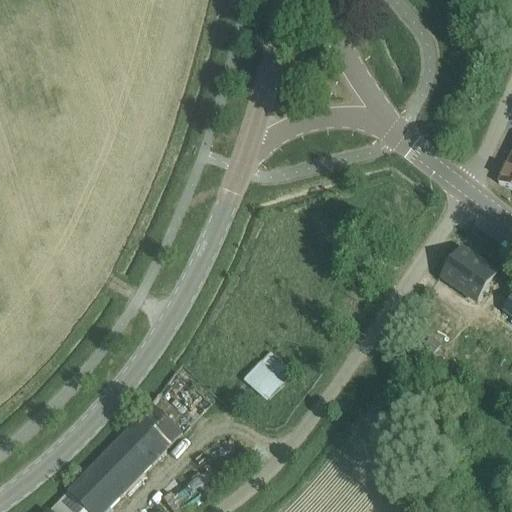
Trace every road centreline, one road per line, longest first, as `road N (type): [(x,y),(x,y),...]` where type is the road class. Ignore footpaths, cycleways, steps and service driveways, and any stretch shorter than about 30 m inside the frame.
road 1 (tertiary): [(0,501),(124,390),(193,282),(253,134)]
road 2 (unclassified): [(219,511),(281,458),(467,192)]
road 3 (tertiary): [(253,134),(288,0)]
road 4 (tertiary): [(382,117),(322,0)]
road 5 (tertiary): [(253,134),(382,117)]
